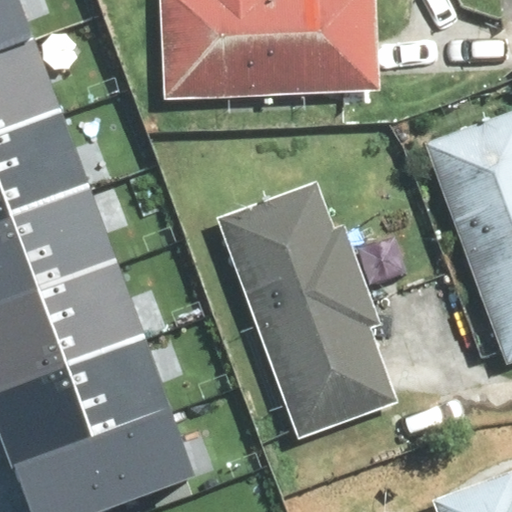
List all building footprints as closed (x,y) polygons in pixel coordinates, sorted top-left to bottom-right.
[(0,0),(0,49),(33,38),(19,0),(0,0)] [(157,0),(158,98),(366,97),(365,0),(157,0)] [(0,49),(0,131),(60,110),(33,38),(0,49)] [(0,131),(0,214),(87,182),(60,110),(0,131)] [(511,113),(420,150),(508,375),(511,373),(511,113)] [(0,214),(0,296),(114,254),(87,182),(0,214)] [(333,236),(317,188),(212,225),(292,452),(397,415),(367,330),(380,325),(347,231),(333,236)] [(0,296),(0,378),(141,326),(114,254),(0,296)] [(0,378),(0,425),(11,456),(167,398),(141,326),(0,378)] [(11,456),(31,511),(81,511),(194,471),(167,398),(11,456)] [(511,511),(511,483),(506,470),(427,503),(430,511),(511,511)]
